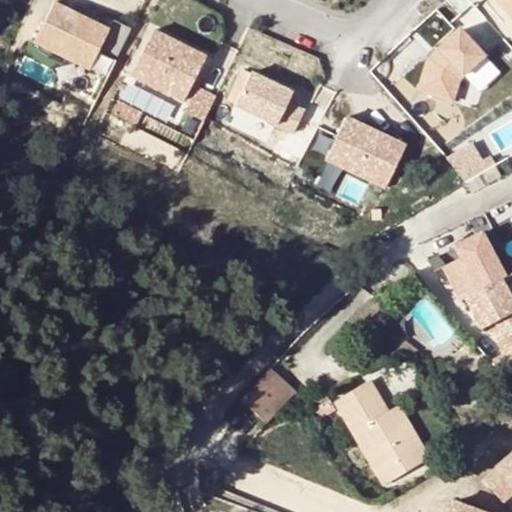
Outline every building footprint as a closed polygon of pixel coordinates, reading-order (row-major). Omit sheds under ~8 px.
[(511,0),(500,0),(495,5),(511,24),(511,0)] [(108,28),(53,1),(34,41),(88,68),(108,28)] [(455,23),(490,50),(505,32),(469,5),(455,23)] [(100,47),(118,55),(130,27),(112,19),(100,47)] [(183,99),(205,55),(153,29),(130,73),(183,99)] [(462,35),(428,63),(417,93),(451,106),(459,85),(485,62),(462,35)] [(291,91),(250,71),(235,103),(293,131),(303,109),(286,101),(291,91)] [(205,118),(217,94),(202,87),(190,111),(205,118)] [(381,188),(401,148),(343,118),(322,158),(381,188)] [(451,154),(464,179),(487,166),(474,142),(451,154)] [(484,233),(461,243),(467,254),(447,264),(464,298),(471,294),(506,277),(484,233)] [(511,274),(506,277),(471,294),(486,326),(511,313),(511,274)] [(511,319),(496,327),(511,358),(511,319)] [(399,336),(395,353),(405,359),(418,350),(399,336)] [(474,362),(457,375),(466,388),(483,376),(474,362)] [(242,399),(267,425),(295,393),(268,371),(242,399)] [(398,407),(388,412),(373,421),(364,408),(379,398),(370,382),(337,401),(386,485),(429,459),(398,407)] [(311,403),(314,410),(330,401),(326,394),(311,403)] [(388,412),(379,398),(364,408),(373,421),(388,412)] [(335,411),(330,401),(314,410),(319,420),(335,411)] [(511,455),(485,479),(505,502),(511,496),(511,455)] [(481,511),(455,502),(450,511),(481,511)]
